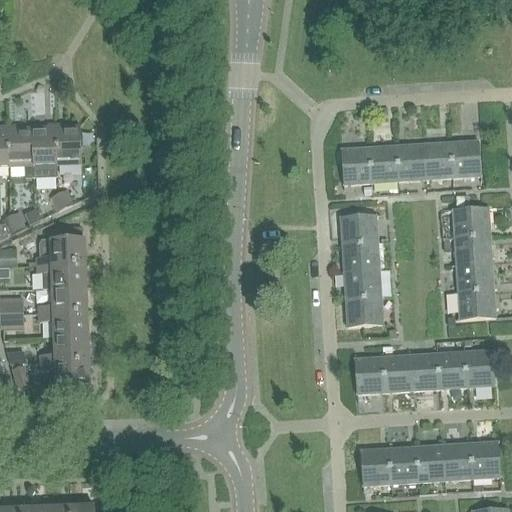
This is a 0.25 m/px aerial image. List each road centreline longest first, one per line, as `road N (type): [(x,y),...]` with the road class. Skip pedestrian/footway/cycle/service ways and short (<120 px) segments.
road 1 (residential): [(340,511),(318,121),(337,105),(511,95)]
road 2 (residential): [(222,439),(237,379),(233,300),(248,0)]
road 3 (residential): [(165,440),(0,446)]
